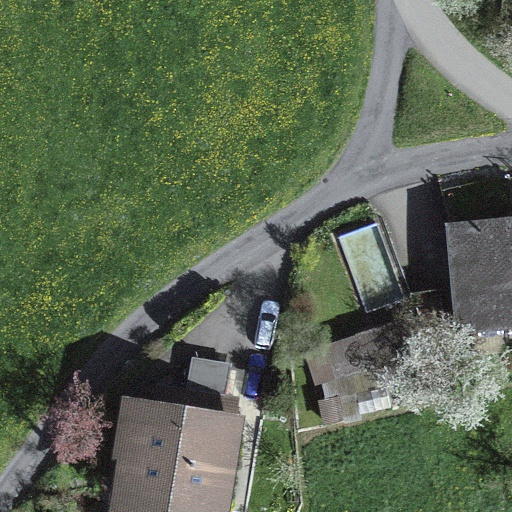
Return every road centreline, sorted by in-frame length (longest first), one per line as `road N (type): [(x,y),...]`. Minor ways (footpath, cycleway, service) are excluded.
road 1 (unclassified): [(339,192),(148,320),(0,502)]
road 2 (unclassified): [(395,0),(376,118),(339,192)]
road 3 (unclassified): [(511,147),(394,168),(339,192)]
road 4 (unclassified): [(511,101),(444,47),(412,0)]
